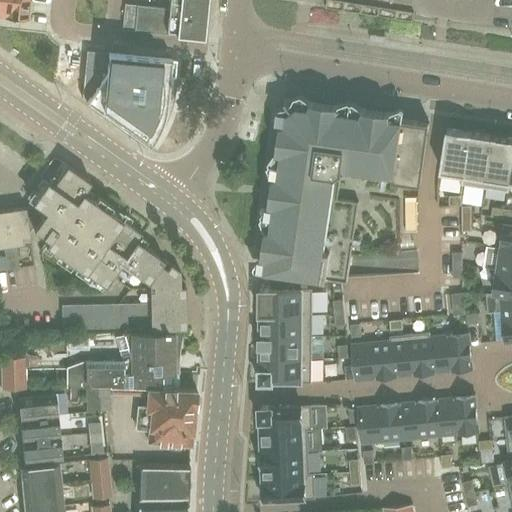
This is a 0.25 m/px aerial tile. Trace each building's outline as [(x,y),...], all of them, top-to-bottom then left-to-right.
[(5,0),(4,16),(26,18),(28,0),(5,0)] [(207,0),(169,0),(169,7),(125,3),(122,29),(204,37),(207,0)] [(75,61),(91,64),(94,50),(77,47),(75,61)] [(168,107),(170,89),(171,88),(172,88),(173,87),(174,86),(174,85),(174,83),(174,82),(173,81),(172,80),(171,80),(173,58),(108,52),(103,106),(152,141),(154,138),(156,135),(158,132),(160,128),(162,125),(163,121),(165,118),(166,114),(167,110),(168,107)] [(347,174),(421,184),(429,123),(403,119),(404,114),(298,99),(297,105),(289,111),(283,111),(261,269),(342,281),(347,281),(348,277),(359,202),(338,198),(340,179),(347,174)] [(464,174),(471,131),(447,128),(441,170),(463,174),(464,174)] [(485,187),(493,135),(472,132),(471,131),(464,174),(463,174),(462,183),(485,187)] [(510,186),(511,171),(511,137),(493,135),(485,187),(509,191),(510,186)] [(142,234),(127,223),(103,206),(83,191),(91,181),(67,164),(53,183),(46,178),(31,200),(27,205),(0,209),(0,246),(2,246),(5,269),(17,267),(14,244),(30,242),(27,227),(32,226),(47,237),(44,242),(104,285),(121,262),(150,283),(150,302),(61,304),(61,309),(61,332),(106,331),(126,331),(126,315),(150,315),(150,329),(186,329),(185,281),(180,277),(180,271),(138,241),(137,240),(142,234)] [(462,205),(462,196),(449,196),(449,205),(462,205)] [(422,220),(421,197),(410,197),(412,220),(422,220)] [(472,218),(472,205),(462,205),(462,218),(472,218)] [(504,218),(505,208),(493,206),(491,216),(504,218)] [(472,231),(472,218),(462,218),(462,231),(472,231)] [(511,248),(511,224),(500,223),(497,247),(501,248),(502,247),(511,248)] [(511,271),(511,248),(502,247),(501,248),(498,269),(511,271)] [(463,264),(463,252),(453,252),(453,264),(463,264)] [(463,277),(463,264),(453,264),(453,277),(463,277)] [(501,294),(511,295),(511,271),(498,269),(494,293),(501,294)] [(312,312),(313,288),(261,288),(260,311),(312,312)] [(465,302),(464,292),(462,292),(451,293),(452,303),(465,302)] [(511,295),(501,294),(505,340),(511,339),(511,295)] [(344,311),(343,299),(333,300),(334,312),(344,311)] [(312,335),(312,312),(260,311),(260,335),(312,335)] [(346,324),(344,311),(334,312),(336,325),(346,324)] [(480,322),(479,312),(466,313),(467,323),(479,322),(480,322)] [(404,328),(403,319),(390,320),(391,330),(404,328)] [(362,336),(361,323),(351,324),(352,337),(362,336)] [(433,372),(430,337),(431,336),(430,332),(390,336),(391,340),(395,375),(433,372)] [(181,335),(174,334),(174,333),(130,333),(115,336),(121,360),(83,360),(66,367),(66,387),(98,386),(111,386),(119,386),(172,388),(171,386),(173,385),(170,373),(178,373),(178,355),(179,346),(181,335)] [(471,357),(470,344),(469,344),(468,333),(431,336),(430,337),(433,372),(472,368),(471,357)] [(312,360),(312,335),(260,335),(260,359),(312,360)] [(395,375),(391,340),(353,344),(355,365),(356,378),(356,379),(395,375)] [(349,357),(348,344),(338,345),(339,358),(349,357)] [(28,354),(1,349),(2,389),(17,389),(26,388),(25,366),(28,366),(28,354)] [(312,382),(312,360),(260,359),(260,368),(259,382),(273,382),(312,382)] [(356,378),(355,365),(345,366),(346,379),(356,378)] [(111,386),(98,386),(98,396),(95,396),(95,411),(103,411),(111,411),(111,394),(111,386)] [(196,388),(172,388),(119,386),(111,386),(111,394),(146,394),(145,407),(137,406),(135,428),(148,429),(147,440),(190,444),(196,388)] [(17,396),(20,418),(58,415),(56,393),(17,396)] [(477,420),(476,407),(475,396),(436,399),(439,434),(478,431),(477,420)] [(439,434),(436,399),(397,403),(401,438),(439,434)] [(401,438),(397,403),(359,407),(359,408),(360,421),(362,442),(401,438)] [(312,429),(311,404),(273,406),(259,406),(259,420),(260,420),(260,430),(308,428),(308,429),(312,429)] [(360,421),(359,408),(349,409),(350,422),(360,421)] [(60,435),(58,415),(20,418),(21,438),(60,435)] [(101,422),(88,423),(89,432),(101,431),(101,422)] [(357,439),(356,426),(346,427),(347,440),(357,439)] [(309,451),(308,429),(308,428),(260,430),(261,453),(309,451)] [(89,432),(89,440),(102,439),(101,431),(89,432)] [(62,457),(60,435),(21,438),(24,461),(62,457)] [(492,449),(492,440),(490,440),(479,440),(479,450),(492,449)] [(413,459),(412,446),(402,447),(403,460),(413,459)] [(374,463),(373,450),(363,450),(365,464),(374,463)] [(310,473),(309,451),(261,453),(262,477),(310,475),(310,473)] [(452,466),(451,453),(441,454),(442,467),(452,466)] [(90,459),(91,478),(109,477),(108,457),(90,459)] [(359,465),(359,458),(349,459),(350,472),(360,471),(359,465)] [(511,460),(510,461),(509,459),(503,461),(508,484),(511,483),(511,460)] [(20,466),(22,488),(60,484),(58,462),(24,466),(20,466)] [(139,464),(138,500),(187,499),(188,465),(139,464)] [(361,484),(360,471),(350,472),(351,485),(361,484)] [(316,498),(314,473),(310,473),(310,475),(262,477),(263,500),(316,498)] [(110,496),(109,477),(91,478),(92,498),(110,496)] [(475,491),(472,479),(463,481),(466,494),(475,491)] [(62,505),(60,484),(22,488),(24,509),(62,505)] [(478,504),(475,491),(466,494),(468,506),(478,504)]
